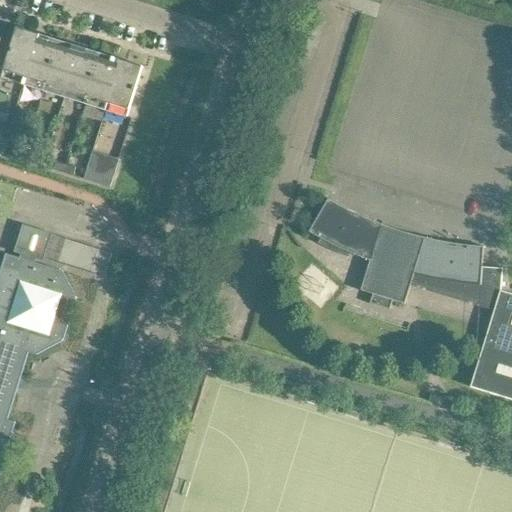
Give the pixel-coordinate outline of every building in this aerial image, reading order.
[(45,91),(60,41),(18,28),(3,78),(45,91)] [(86,104),(102,54),(60,41),(45,91),(86,104)] [(128,117),(143,66),(102,54),(86,104),(128,117)] [(12,125),(5,123),(1,135),(8,137),(12,125)] [(58,147),(56,158),(76,162),(78,151),(58,147)] [(23,159),(25,151),(15,148),(13,156),(23,159)] [(100,152),(93,150),(89,162),(96,164),(100,152)] [(32,162),(35,154),(25,151),(23,159),(32,162)] [(106,154),(100,152),(96,164),(102,166),(106,154)] [(112,156),(106,154),(102,166),(108,168),(112,156)] [(119,158),(112,156),(108,168),(115,170),(119,158)] [(64,172),(66,165),(56,162),(54,169),(64,172)] [(114,174),(115,170),(108,168),(102,166),(96,164),(89,162),(88,166),(95,168),(101,170),(107,172),(114,174)] [(74,175),(76,167),(66,165),(64,172),(74,175)] [(95,168),(88,166),(84,178),(91,180),(95,168)] [(101,170),(95,168),(91,180),(97,182),(101,170)] [(107,172),(101,170),(97,182),(104,184),(107,172)] [(114,174),(107,172),(104,184),(111,186),(114,174)] [(329,199),(309,232),(322,238),(338,246),(351,252),(367,259),(371,260),(361,291),(373,295),(370,304),(391,310),(394,300),(406,304),(411,286),(469,304),(479,307),(494,312),(489,329),(471,387),(511,399),(511,293),(508,293),(502,291),(503,269),(483,267),(484,247),(482,246),(471,246),(461,245),(450,244),(440,242),(429,239),(427,239),(424,238),(421,237),(419,236),(416,235),(409,233),(403,231),(396,229),(390,226),(384,224),(378,221),(371,219),(365,216),(359,213),(353,211),(347,208),(329,199)] [(0,471),(7,449),(15,422),(1,418),(11,389),(14,377),(22,351),(36,356),(63,341),(77,299),(62,271),(34,263),(35,259),(37,252),(24,248),(21,255),(20,258),(7,254),(6,254),(1,269),(0,272),(0,471)]
